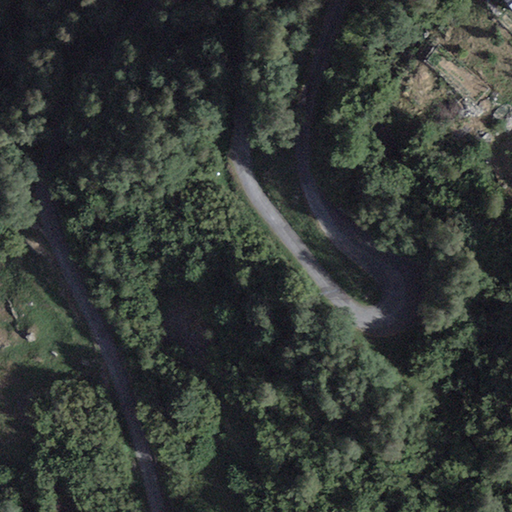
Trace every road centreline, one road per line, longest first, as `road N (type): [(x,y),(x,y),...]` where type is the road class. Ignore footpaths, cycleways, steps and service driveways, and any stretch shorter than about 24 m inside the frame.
road 1 (unclassified): [(253,0),(240,152),(250,186),(342,305),(378,321),(408,297),(401,275),(333,225),(308,186),(302,148),(306,103),(338,0)]
road 2 (unclassified): [(160,511),(141,441),(64,263),(44,196),(58,141),(141,0)]
